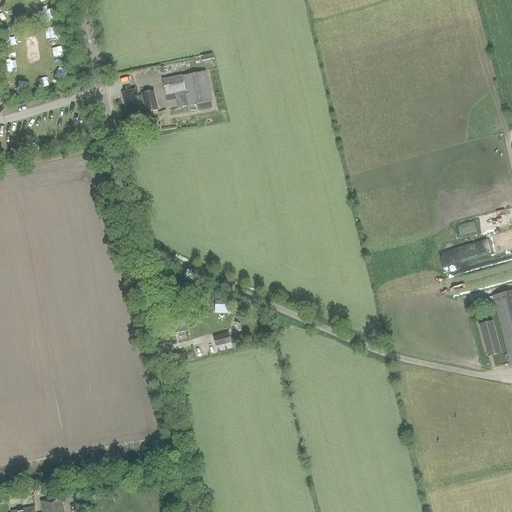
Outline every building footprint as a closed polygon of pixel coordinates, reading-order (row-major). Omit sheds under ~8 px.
[(206,71),(162,80),(166,102),(176,100),(178,108),(197,105),(198,111),(213,108),(206,71)] [(127,109),(130,120),(142,117),(140,108),(145,107),(147,113),(158,110),(153,92),(142,95),(142,96),(138,97),(137,90),(121,93),(125,110),(127,109)] [(511,213),(457,225),(460,238),(511,226),(511,213)] [(477,241),(438,255),(443,268),(481,254),(477,241)] [(511,290),(492,296),(510,367),(511,366),(511,290)] [(167,322),(168,322),(171,335),(186,332),(183,318),(179,318),(177,308),(169,310),(170,314),(165,315),(167,322)] [(479,325),(487,357),(501,353),(492,322),(479,325)] [(228,333),(213,337),(216,347),(231,342),(233,349),(247,345),(244,333),(230,337),(228,333)] [(40,501),(42,511),(63,511),(61,497),(40,501)]
